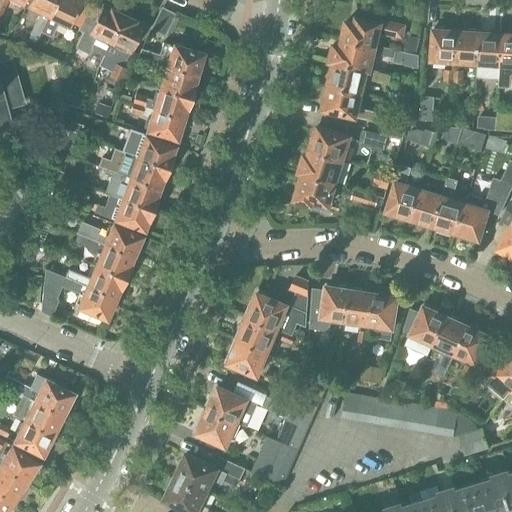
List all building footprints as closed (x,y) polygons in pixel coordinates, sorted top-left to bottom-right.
[(0,0),(0,15),(7,0),(15,0),(24,4),(25,0),(0,0)] [(38,39),(41,32),(56,0),(29,0),(27,5),(41,12),(30,35),(38,39)] [(56,0),(41,32),(52,37),(58,24),(66,29),(68,25),(70,26),(72,22),(81,26),(84,19),(91,4),(83,0),(82,0),(56,0)] [(91,48),(104,54),(123,15),(102,5),(100,9),(91,4),(84,19),(92,23),(89,29),(85,27),(79,39),(83,42),(78,53),(87,56),(91,48)] [(124,66),(130,52),(131,53),(144,25),(123,15),(104,54),(114,59),(112,63),(114,64),(109,77),(121,82),(127,67),(124,66)] [(379,32),(401,37),(404,27),(380,21),(380,23),(355,18),(355,19),(356,19),(356,24),(347,22),(346,25),(343,27),(342,33),(343,36),(343,37),(376,45),(379,32)] [(431,61),(455,62),(457,31),(446,30),(445,28),(439,27),(437,30),(433,29),(431,61)] [(468,32),(457,31),(455,62),(478,64),(480,32),(477,32),(476,30),(470,29),(468,32)] [(477,77),(499,79),(500,79),(503,34),(492,33),(490,31),(484,30),(483,33),(480,32),(478,64),(477,77)] [(511,34),(503,34),(500,79),(499,79),(499,86),(509,87),(510,66),(511,65),(511,34)] [(409,52),(417,54),(420,38),(408,35),(405,51),(409,52)] [(370,70),(370,69),(376,45),(343,37),(341,46),(334,45),(330,61),(334,62),(334,61),(370,70)] [(160,54),(141,49),(137,56),(146,60),(197,76),(200,65),(202,66),(205,57),(203,56),(204,53),(187,48),(186,46),(179,44),(177,45),(174,44),(173,46),(163,43),(160,54)] [(382,55),(394,58),(397,49),(384,46),(382,55)] [(409,52),(406,64),(419,67),(419,54),(417,54),(409,52)] [(197,76),(146,60),(143,69),(154,72),(155,70),(165,73),(160,88),(190,97),(191,95),(194,94),(195,88),(194,86),(197,76)] [(0,126),(10,124),(6,108),(23,103),(11,61),(0,63),(0,126)] [(329,85),(362,93),(365,78),(377,81),(377,80),(388,83),(390,75),(379,72),(379,71),(370,69),(370,70),(334,61),(334,62),(332,72),(329,74),(328,80),(329,83),(329,85)] [(453,82),(454,71),(444,70),(444,81),(453,82)] [(454,71),(453,82),(463,82),(463,71),(454,71)] [(379,122),(382,113),(358,107),(362,93),(329,85),(328,88),(325,89),(324,96),(325,98),(323,109),(379,122)] [(160,88),(156,102),(147,99),(147,97),(136,93),(133,103),(184,119),(187,109),(189,107),(191,102),(190,99),(190,97),(160,88)] [(396,101),(408,104),(410,97),(398,94),(396,101)] [(419,120),(432,121),(434,97),(421,96),(419,120)] [(151,118),(147,131),(177,141),(178,138),(180,137),(182,131),(180,129),(184,119),(133,103),(130,112),(141,116),(142,115),(151,118)] [(95,113),(107,118),(110,109),(98,104),(95,113)] [(511,131),(511,112),(497,112),(497,117),(496,130),(511,131)] [(484,129),(496,130),(497,117),(479,116),(478,128),(484,128),(484,129)] [(79,133),(82,134),(85,125),(72,121),(69,129),(70,130),(79,133)] [(384,122),(381,134),(388,136),(403,140),(406,127),(384,122)] [(343,160),(350,136),(318,126),(314,137),(312,138),(310,144),(311,147),(310,150),(343,160)] [(458,144),(460,137),(463,128),(445,126),(441,138),(458,144)] [(463,128),(460,137),(486,144),(489,134),(463,127),(463,128)] [(79,133),(70,130),(67,139),(76,141),(79,133)] [(146,135),(130,130),(123,151),(126,152),(167,167),(168,165),(171,164),(173,158),(171,156),(175,145),(146,135)] [(384,150),(388,136),(381,134),(362,130),(359,143),(384,150)] [(422,144),(431,146),(435,132),(426,130),(422,144)] [(343,160),(310,150),(308,157),(304,155),(299,172),(303,173),(303,174),(336,183),(343,160)] [(109,170),(160,188),(163,179),(166,177),(168,172),(166,170),(167,167),(126,152),(122,165),(112,161),(109,170)] [(466,238),(469,237),(480,240),(491,203),(503,207),(511,189),(511,159),(501,180),(493,177),(486,199),(468,194),(466,202),(465,202),(456,233),(459,233),(460,236),(466,238)] [(410,218),(419,188),(407,184),(412,168),(401,164),(386,211),(397,215),(399,217),(405,219),(408,218),(410,218)] [(53,196),(55,187),(58,175),(62,177),(64,173),(51,168),(46,193),(53,196)] [(109,170),(105,169),(104,173),(111,176),(104,193),(109,195),(109,194),(152,209),(153,207),(155,206),(157,201),(156,199),(160,188),(109,170)] [(387,190),(392,175),(377,170),(373,185),(387,190)] [(313,201),(329,205),(336,183),(303,174),(300,184),(297,186),(295,192),(297,195),(295,199),(298,200),(300,203),(306,205),(309,203),(312,204),(313,201)] [(458,180),(448,177),(443,195),(433,226),(444,229),(445,231),(451,233),(454,232),(456,233),(465,202),(452,198),(458,180)] [(64,190),(55,187),(53,196),(61,199),(64,190)] [(435,193),(419,188),(410,218),(413,219),(414,222),(420,224),(423,222),(433,226),(443,195),(435,193)] [(352,190),(349,199),(373,207),(376,197),(352,190)] [(109,194),(109,195),(104,207),(97,204),(94,212),(115,220),(144,231),(148,221),(150,219),(152,214),(151,212),(152,209),(109,194)] [(511,196),(506,209),(511,212),(511,224),(498,249),(507,255),(508,257),(511,259),(511,196)] [(142,236),(113,223),(108,237),(101,234),(103,230),(81,221),(76,233),(78,234),(133,257),(137,247),(140,246),(142,241),(141,238),(142,236)] [(100,256),(96,265),(125,278),(125,276),(128,274),(130,269),(129,266),(133,257),(78,234),(74,242),(90,248),(88,251),(100,256)] [(90,279),(81,275),(68,270),(65,277),(66,277),(65,278),(87,287),(87,286),(116,298),(120,289),(123,287),(125,282),(124,279),(125,278),(96,265),(90,279)] [(42,293),(43,293),(41,312),(52,317),(59,300),(57,299),(65,278),(66,277),(65,277),(45,268),(42,293)] [(309,281),(296,276),(291,289),(308,296),(309,281)] [(345,321),(351,289),(348,289),(346,286),(340,285),(338,287),(326,285),(325,292),(312,290),(310,328),(325,330),(330,326),(332,319),(345,321)] [(87,286),(87,287),(78,307),(81,309),(82,311),(88,314),(91,313),(107,320),(108,317),(111,315),(113,311),(112,308),(116,298),(87,286)] [(345,321),(369,325),(374,293),(363,291),(361,289),(356,288),(353,290),(351,289),(345,321)] [(248,314),(248,316),(278,328),(283,316),(288,318),(293,307),(267,296),(268,293),(259,289),(253,304),(250,303),(246,313),(248,314)] [(377,293),(374,293),(369,325),(368,332),(367,337),(391,341),(398,297),(387,295),(385,292),(380,292),(377,293)] [(420,313),(410,308),(403,330),(410,334),(404,345),(427,356),(433,344),(446,315),(443,314),(442,311),(437,309),(434,310),(424,305),(420,313)] [(449,317),(446,315),(433,344),(447,351),(455,355),(468,325),(458,321),(457,318),(452,315),(449,317)] [(239,338),(238,340),(268,352),(278,328),(248,316),(243,327),(240,326),(236,336),(239,338)] [(459,378),(468,383),(490,336),(480,331),(478,328),(474,325),(471,327),(468,325),(455,355),(467,360),(459,378)] [(360,330),(358,342),(366,344),(367,337),(368,332),(360,330)] [(280,340),(292,344),(296,336),(284,331),(280,340)] [(258,376),(268,352),(238,340),(237,342),(234,341),(230,351),(233,352),(228,364),(258,376)] [(493,374),(510,389),(511,390),(511,388),(511,350),(509,354),(501,348),(489,365),(495,370),(493,374)] [(447,351),(436,374),(445,378),(455,355),(447,351)] [(381,384),(382,379),(384,368),(362,365),(360,380),(381,384)] [(326,387),(330,376),(310,367),(305,377),(326,387)] [(269,372),(265,380),(276,385),(280,376),(269,372)] [(30,387),(2,374),(0,378),(0,383),(22,394),(23,394),(63,415),(68,405),(71,404),(73,399),(72,397),(74,393),(57,385),(56,382),(51,380),(48,381),(37,375),(30,387)] [(326,387),(305,377),(300,388),(321,397),(326,387)] [(397,380),(391,393),(404,399),(410,387),(397,380)] [(237,422),(248,427),(258,404),(218,386),(213,396),(210,395),(206,405),(209,406),(208,408),(237,422)] [(293,405),(296,397),(297,395),(274,386),(269,397),(292,407),(293,405)] [(297,395),(296,397),(317,407),(321,397),(300,388),(297,395)] [(511,388),(511,390),(510,389),(502,398),(511,406),(511,388)] [(342,417),(354,419),(358,395),(346,393),(342,417)] [(23,394),(22,394),(12,415),(24,421),(53,435),(54,432),(57,432),(59,427),(58,424),(63,415),(23,394)] [(286,417),(287,418),(292,407),(269,397),(266,395),(261,406),(286,417)] [(371,397),(358,395),(354,419),(367,422),(371,397)] [(317,407),(296,397),(293,405),(292,407),(312,417),(317,407)] [(367,422),(379,424),(383,399),(371,397),(367,422)] [(379,424),(392,426),(396,401),(383,399),(379,424)] [(408,403),(396,401),(392,426),(404,428),(408,403)] [(404,428),(416,430),(421,406),(408,403),(404,428)] [(433,408),(421,406),(416,430),(429,432),(433,408)] [(312,417),(292,407),(287,418),(308,427),(312,417)] [(237,422),(208,408),(207,411),(204,409),(199,419),(202,421),(196,433),(226,447),(237,422)] [(429,432),(441,434),(445,410),(433,408),(429,432)] [(458,412),(445,410),(441,434),(454,437),(458,412)] [(454,437),(459,437),(459,436),(478,430),(475,422),(458,412),(454,437)] [(287,418),(282,429),(303,438),(308,427),(287,418)] [(53,435),(24,421),(14,442),(42,456),(47,446),(50,445),(53,441),(52,438),(53,435)] [(11,429),(0,423),(0,433),(7,437),(11,429)] [(464,455),(490,447),(485,429),(484,429),(484,428),(478,430),(459,436),(459,437),(464,455)] [(277,440),(298,450),(303,438),(282,429),(277,440)] [(298,450),(277,440),(270,437),(254,473),(282,485),(298,450)] [(39,463),(12,445),(0,464),(0,465),(26,483),(28,480),(31,480),(33,475),(33,472),(39,463)] [(177,475),(175,477),(206,492),(212,479),(222,484),(223,481),(236,487),(245,468),(220,457),(215,467),(187,454),(182,464),(179,465),(176,472),(177,475)] [(25,485),(26,483),(0,465),(0,493),(14,502),(20,493),(22,492),(25,488),(25,485)] [(511,473),(509,474),(508,471),(501,473),(511,511),(511,473)] [(494,479),(456,491),(455,487),(447,489),(454,511),(511,511),(501,473),(493,475),(494,479)] [(211,511),(208,511),(210,508),(200,504),(206,492),(175,477),(175,479),(173,478),(168,488),(170,489),(165,500),(191,511),(211,511)] [(454,511),(447,489),(440,492),(441,495),(423,500),(412,504),(403,507),(401,503),(394,506),(395,511),(454,511)] [(421,492),(409,496),(412,504),(423,500),(421,492)] [(0,493),(0,511),(7,511),(8,511),(14,502),(0,493)] [(262,508),(268,497),(259,493),(253,503),(262,508)]
